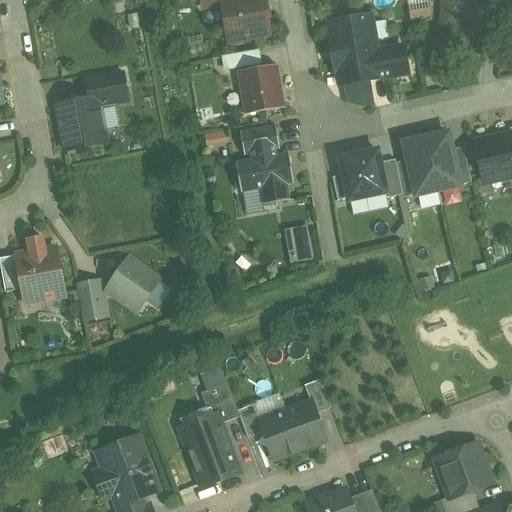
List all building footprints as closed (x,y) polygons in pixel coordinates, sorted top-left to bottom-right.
[(234,0),(224,2),(224,3),(230,40),(236,44),(243,43),(247,38),(270,34),(267,16),(269,16),(266,0),(234,0)] [(413,0),(415,19),(436,18),(435,0),(413,0)] [(445,0),(442,52),(482,55),(485,0),(445,0)] [(511,13),(504,13),(496,22),(496,30),(511,31),(511,13)] [(371,18),(332,25),(334,40),(332,40),(337,71),(340,71),(342,86),(409,74),(405,48),(377,53),(371,18)] [(259,52),(240,56),(242,68),(261,65),(259,52)] [(240,56),(224,59),(227,71),(242,68),(240,56)] [(277,67),(241,74),(241,73),(239,73),(239,75),(240,75),(247,114),(246,114),(247,116),(248,115),(284,109),(286,109),(286,107),(285,107),(278,68),(279,68),(279,67),(277,67)] [(123,73),(88,79),(92,100),(100,99),(101,107),(128,102),(123,73)] [(92,100),(58,106),(66,152),(108,144),(101,107),(100,99),(92,100)] [(277,126),(242,133),(246,157),(251,156),(278,151),(281,151),(277,126)] [(213,146),(234,143),(232,131),(211,135),(213,146)] [(449,134),(427,139),(439,191),(461,186),(457,170),(453,151),(449,134)] [(511,134),(511,135),(492,139),(492,138),(474,142),(482,177),(497,173),(499,181),(511,177),(511,134)] [(427,139),(406,144),(409,161),(414,180),(417,196),(439,191),(427,139)] [(465,148),(453,151),(457,170),(469,167),(465,148)] [(278,151),(251,156),(252,161),(237,164),(238,167),(234,168),(238,191),(242,190),(243,194),(262,191),(265,206),(292,201),(289,186),(295,185),(290,154),(279,156),(278,151)] [(367,154),(353,157),(342,160),(346,176),(350,199),(351,201),(387,194),(387,193),(381,164),(378,152),(367,155),(367,154)] [(397,161),(381,164),(387,193),(387,194),(388,199),(404,196),(401,183),(397,164),(397,161)] [(414,180),(409,161),(397,164),(401,183),(414,180)] [(469,167),(457,170),(461,186),(473,184),(469,167)] [(346,176),(334,179),(339,202),(350,199),(346,176)] [(414,180),(401,183),(404,196),(405,199),(417,196),(414,180)] [(291,228),(295,264),(318,261),(314,226),(291,228)] [(43,239),(30,241),(32,255),(18,257),(24,290),(26,303),(66,296),(58,250),(46,252),(43,239)] [(18,257),(1,260),(7,293),(24,290),(18,257)] [(160,281),(131,260),(109,291),(138,312),(160,281)] [(101,282),(78,286),(82,306),(105,302),(101,282)] [(82,306),(81,306),(84,321),(108,317),(105,302),(82,306)] [(322,381),(306,387),(312,402),(313,402),(318,414),(332,409),(322,381)] [(229,384),(202,394),(211,418),(219,415),(223,425),(241,418),(239,412),(229,384)] [(312,402),(287,412),(302,452),(328,442),(318,414),(313,402),(312,402)] [(256,406),(239,412),(241,418),(250,440),(265,434),(260,422),(261,421),(256,406)] [(302,452),(287,412),(261,421),(260,422),(265,434),(275,461),(302,452)] [(223,425),(219,415),(211,418),(181,430),(203,488),(239,475),(232,456),(234,455),(223,425)] [(140,444),(122,450),(121,446),(101,453),(108,472),(97,476),(104,497),(116,493),(120,505),(117,506),(118,511),(133,511),(147,507),(143,498),(158,492),(140,444)] [(477,446),(439,460),(453,498),(455,497),(456,498),(474,492),(491,485),(477,446)] [(381,511),(374,491),(351,500),(355,511),(381,511)] [(348,492),(308,506),(310,511),(355,511),(351,500),(348,492)] [(474,492),(456,498),(455,497),(453,498),(443,502),(446,511),(475,511),(481,510),(474,492)]
